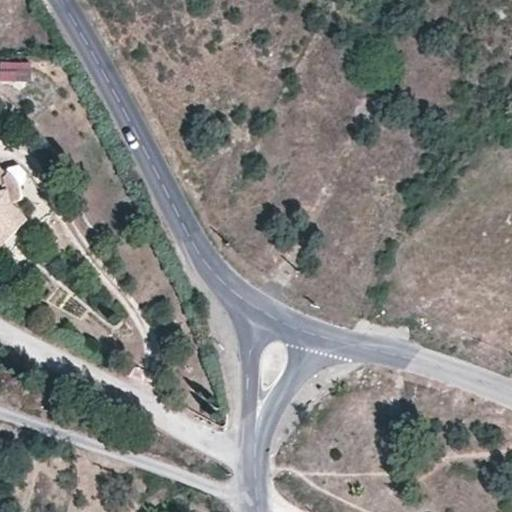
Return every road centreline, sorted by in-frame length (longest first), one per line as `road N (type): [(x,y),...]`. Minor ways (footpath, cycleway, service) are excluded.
road 1 (tertiary): [(259,313),(186,235),(60,0)]
road 2 (unclassified): [(0,331),(255,463)]
road 3 (residential): [(0,412),(253,498)]
road 4 (tertiary): [(511,393),(316,337)]
road 5 (tertiary): [(259,313),(249,369),(255,449)]
road 6 (tertiary): [(255,449),(316,337)]
road 7 (track): [(255,463),(366,511)]
